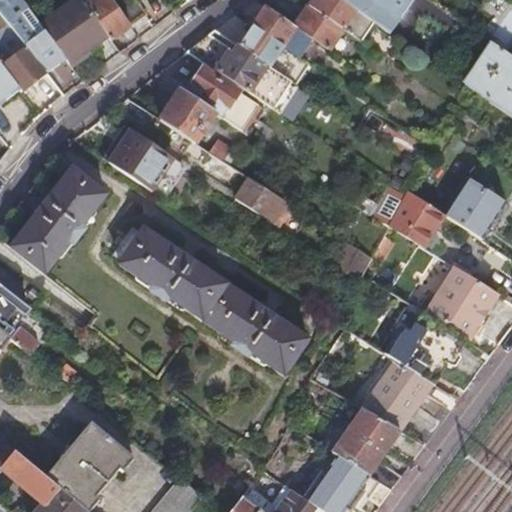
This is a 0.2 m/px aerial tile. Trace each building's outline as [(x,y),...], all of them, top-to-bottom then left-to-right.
[(19,0),(0,0),(0,15),(25,48),(45,73),(64,59),(39,26),(38,24),(22,3),(19,0)] [(80,0),(71,0),(38,24),(39,26),(64,59),(68,64),(92,47),(107,37),(104,33),(84,6),(80,0)] [(111,0),(110,0),(92,0),(84,6),(104,33),(107,37),(109,40),(129,26),(111,0)] [(137,0),(111,0),(129,26),(146,14),(137,0)] [(232,15),(250,27),(281,48),(295,28),(292,27),(264,7),(252,0),(251,0),(237,11),(232,15)] [(310,0),(307,5),(340,28),(359,41),(371,22),(339,0),(338,0),(310,0)] [(371,22),(431,63),(460,21),(430,0),(338,0),(339,0),(371,22)] [(511,7),(500,2),(485,34),(511,46),(511,7)] [(292,27),(295,28),(310,39),(326,50),(340,28),(307,5),(292,27)] [(241,41),(237,46),(265,65),(266,65),(294,84),(306,65),(297,58),(281,48),(250,27),(241,41)] [(295,28),(281,48),(297,58),(310,39),(295,28)] [(202,38),(184,53),(246,93),(278,114),(296,86),(294,84),(266,65),(265,65),(237,46),(229,58),(225,55),(229,49),(206,35),(202,38)] [(511,57),(492,44),(463,85),(479,95),(487,100),(511,117),(511,57)] [(0,59),(0,65),(19,90),(21,92),(45,73),(25,48),(10,58),(7,54),(0,59)] [(0,105),(19,90),(0,65),(0,105)] [(201,70),(185,94),(214,114),(245,134),(261,109),(201,70)] [(178,90),(159,120),(190,141),(195,144),(214,114),(185,94),(178,90)] [(466,114),(474,120),(487,100),(479,95),(466,114)] [(129,130),(126,133),(106,163),(149,192),(170,162),(172,160),(129,130)] [(207,152),(221,161),(229,149),(215,140),(207,152)] [(9,248),(44,275),(68,243),(72,246),(83,231),(80,228),(104,195),(71,169),(44,203),(42,202),(33,214),(35,215),(9,248)] [(248,179),(243,187),(234,200),(257,215),(261,209),(265,212),(265,213),(281,224),(292,207),(271,194),(248,179)] [(458,227),(481,242),(505,204),(466,179),(442,217),(458,227)] [(368,216),(388,229),(388,228),(394,218),(382,210),(394,190),(386,184),(368,216)] [(422,247),(442,217),(407,194),(405,197),(394,218),(388,228),(422,247)] [(437,258),(446,264),(462,274),(465,270),(471,274),(488,246),(484,244),(481,242),(458,227),(437,258)] [(138,233),(130,228),(113,255),(121,261),(118,265),(151,287),(149,291),(165,302),(168,298),(233,343),(231,347),(246,357),(249,353),(282,376),(306,339),(271,316),(272,315),(260,307),(259,308),(189,261),(190,260),(178,252),(177,253),(141,229),(138,233)] [(371,259),(368,263),(379,270),(394,244),(383,237),(371,259)] [(368,263),(371,259),(354,249),(348,244),(343,254),(347,256),(338,273),(352,282),(357,285),(361,276),(365,269),(368,263)] [(459,337),(463,339),(465,341),(495,295),(462,274),(446,264),(418,311),(459,337)] [(23,316),(28,309),(0,287),(0,332),(9,340),(29,356),(38,345),(17,328),(16,328),(13,326),(22,315),(23,316)] [(418,311),(414,309),(385,355),(387,356),(391,359),(397,362),(430,383),(431,384),(433,386),(463,339),(459,337),(418,311)] [(0,351),(9,340),(0,332),(0,351)] [(362,410),(396,364),(390,360),(356,407),(361,410),(362,410)] [(396,364),(431,385),(431,384),(430,383),(397,362),(396,364)] [(425,394),(431,385),(396,364),(362,410),(398,431),(425,394)] [(55,377),(65,386),(75,373),(65,365),(55,377)] [(368,475),(390,489),(400,474),(378,461),(389,446),(411,459),(422,445),(398,431),(362,410),(361,410),(330,452),(336,455),(368,475)] [(44,478),(85,511),(88,511),(97,501),(93,498),(116,470),(120,473),(131,459),(88,424),(44,478)] [(0,440),(0,468),(1,469),(0,469),(0,470),(34,499),(33,500),(41,507),(36,511),(85,511),(44,478),(0,440)] [(319,511),(340,511),(342,510),(345,511),(347,511),(360,494),(377,506),(390,489),(368,475),(336,455),(322,474),(321,473),(302,499),(319,511)] [(150,511),(189,511),(196,504),(201,498),(177,479),(150,511)] [(257,509),(260,511),(319,511),(302,499),(290,491),(276,510),(264,501),(257,509)] [(228,511),(260,511),(257,509),(240,496),(228,511)]
